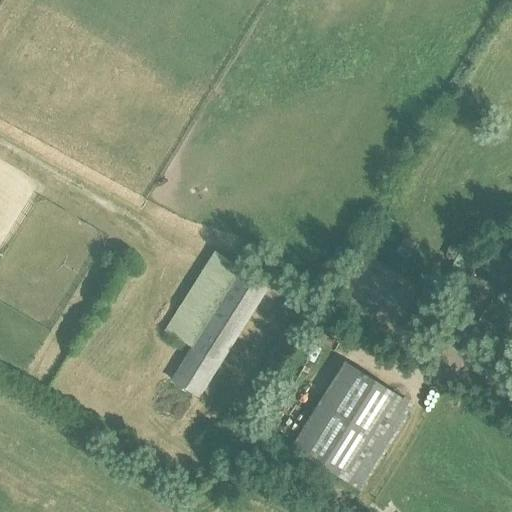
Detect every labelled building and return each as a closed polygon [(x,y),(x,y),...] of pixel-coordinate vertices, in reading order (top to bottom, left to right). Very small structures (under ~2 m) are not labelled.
[(502,254),(503,255),(511,242),(511,225),(502,218),(486,242),(489,244),(483,254),(484,254),(472,275),(480,280),(492,260),(497,263),(502,254)] [(215,251),(165,331),(192,348),(172,380),(200,398),(271,286),(215,251)] [(463,321),(476,300),(463,291),(450,310),(463,321)] [(511,298),(504,292),(499,300),(494,297),(473,327),(511,354),(511,298)] [(448,338),(459,320),(451,315),(441,333),(448,338)] [(345,362),(291,449),(361,492),(415,405),(345,362)]
